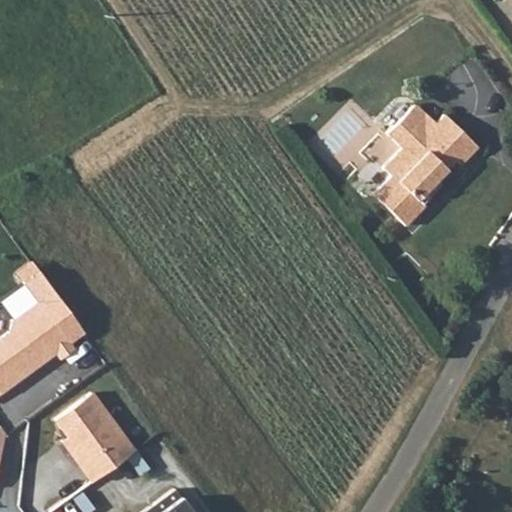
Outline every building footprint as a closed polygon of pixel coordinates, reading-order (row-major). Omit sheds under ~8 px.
[(426,122),(406,103),(378,131),(393,146),(376,163),(383,172),(365,190),(397,223),(416,205),(408,196),(416,190),(420,195),(431,185),(427,178),(448,158),(452,163),(468,146),(436,113),(426,122)] [(6,334),(0,337),(0,393),(79,335),(34,272),(0,297),(0,308),(6,321),(6,334)] [(65,463),(78,480),(120,449),(76,391),(40,418),(53,435),(71,459),(65,463)] [(71,459),(53,435),(47,440),(65,463),(71,459)] [(127,511),(177,511),(159,488),(127,511)]
